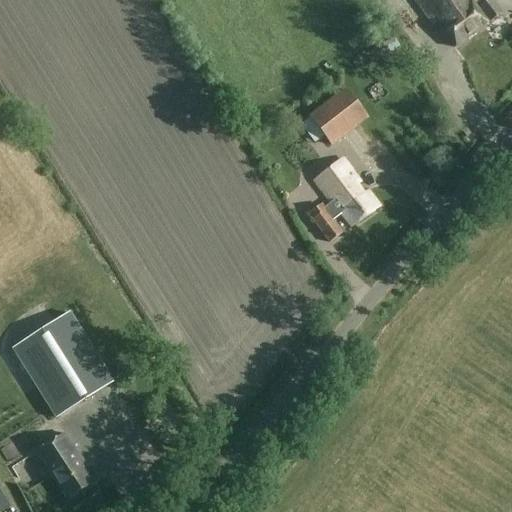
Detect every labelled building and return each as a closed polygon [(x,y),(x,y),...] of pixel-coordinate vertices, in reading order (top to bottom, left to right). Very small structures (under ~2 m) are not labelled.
[(414,0),(434,26),(437,24),(455,48),(487,24),(474,5),(477,2),(474,0),(414,0)] [(501,14),(491,0),(487,0),(478,7),(489,22),(501,14)] [(331,148),(368,119),(344,88),(307,117),(331,148)] [(351,228),(378,208),(367,193),(362,197),(355,188),(360,184),(342,160),(314,181),(331,202),(327,205),(337,218),(341,214),(351,228)] [(337,218),(327,205),(324,208),(320,204),(307,214),(330,244),(342,234),(332,221),(337,218)] [(33,381),(55,417),(113,382),(70,312),(13,348),(33,381)] [(66,500),(93,484),(78,461),(81,460),(65,434),(36,452),(66,500)] [(0,511),(3,511),(9,508),(0,493),(0,511)]
